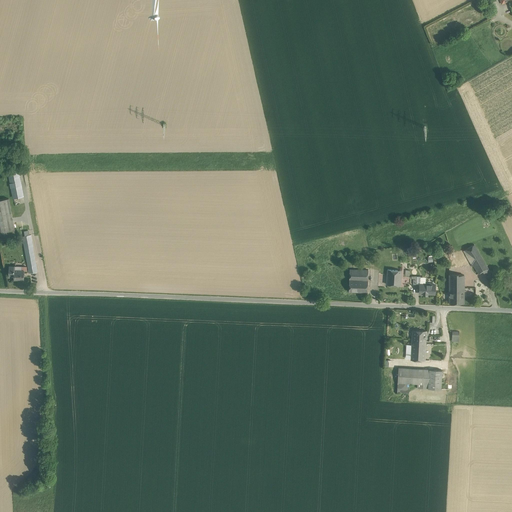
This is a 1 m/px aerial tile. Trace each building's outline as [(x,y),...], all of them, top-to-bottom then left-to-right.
[(18,166),(8,168),(15,197),(24,195),(18,166)] [(10,199),(0,200),(0,241),(17,238),(10,199)] [(26,236),(23,237),(29,266),(30,266),(31,273),(39,272),(32,235),(30,235),(26,236)] [(474,244),(463,251),(456,253),(460,266),(471,264),(472,266),(474,266),(478,274),(483,271),(488,268),(482,258),(474,244)] [(457,267),(460,266),(456,253),(452,254),(457,267)] [(23,270),(15,270),(15,267),(9,267),(9,276),(15,276),(15,280),(26,280),(26,271),(28,271),(28,267),(23,267),(23,270)] [(368,270),(350,269),(349,292),(367,292),(368,270)] [(388,269),(387,284),(400,285),(401,270),(388,269)] [(464,275),(449,275),(449,291),(464,291),(464,275)] [(431,283),(425,283),(425,284),(420,284),(419,293),(423,293),(423,294),(427,294),(427,293),(435,293),(435,284),(431,284),(431,283)] [(464,291),(449,291),(449,295),(449,303),(464,303),(464,291)] [(426,331),(412,330),(412,340),(426,341),(426,331)] [(426,341),(412,340),(411,359),(425,360),(426,341)] [(429,369),(398,367),(397,382),(409,383),(417,383),(417,388),(428,388),(429,369)] [(442,370),(429,369),(428,388),(441,389),(442,370)] [(409,383),(397,382),(397,392),(408,393),(409,383)]
